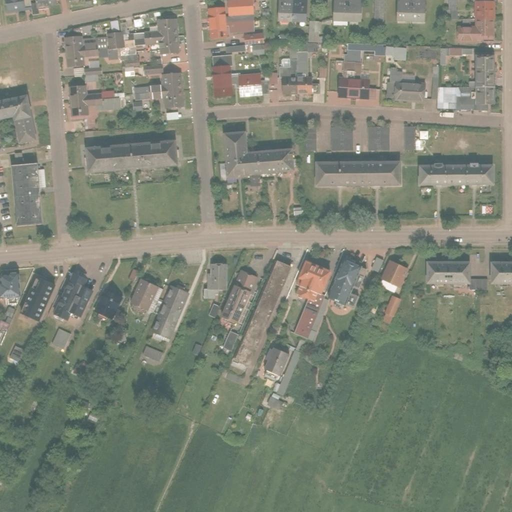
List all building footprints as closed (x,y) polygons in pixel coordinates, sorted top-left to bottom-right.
[(26,9),(24,0),(6,0),(8,12),(26,9)] [(36,0),(38,9),(63,5),(62,0),(36,0)] [(217,4),(217,9),(217,18),(250,16),(249,0),(230,0),(231,3),(217,4)] [(291,0),(275,0),(275,23),(291,23),(291,0)] [(306,0),(291,0),(291,23),(306,24),(306,0)] [(343,0),(327,0),(327,23),(343,23),(343,0)] [(358,0),(343,0),(343,23),(359,23),(358,0)] [(385,18),(385,0),(376,0),(376,18),(385,18)] [(406,0),(390,0),(390,23),(406,23),(406,0)] [(423,0),(406,0),(406,23),(423,23),(423,0)] [(451,10),(451,2),(470,2),(469,19),(492,19),(492,0),(445,0),(445,10),(451,10)] [(199,10),(200,23),(217,22),(217,18),(217,9),(199,10)] [(251,34),(250,16),(217,18),(217,22),(218,35),(251,34)] [(492,19),(469,19),(469,28),(451,28),(451,41),(491,42),(492,19)] [(311,21),(310,42),(321,42),(322,21),(311,21)] [(217,22),(200,23),(201,40),(218,39),(218,35),(217,22)] [(173,42),(171,23),(148,25),(149,38),(136,40),(136,46),(173,42)] [(109,34),(99,35),(100,45),(111,44),(111,48),(130,46),(128,26),(109,28),(109,34)] [(100,45),(99,35),(89,36),(88,32),(66,34),(68,55),(87,53),(101,52),(100,45)] [(264,43),(263,34),(242,36),(243,46),(264,43)] [(173,42),(136,46),(137,54),(151,53),(152,64),(175,62),(173,42)] [(254,46),(254,54),(266,54),(265,45),(254,46)] [(441,65),(447,65),(448,55),(473,55),(473,48),(442,48),(441,65)] [(88,66),(87,53),(68,55),(70,68),(88,66)] [(491,113),(492,59),(463,58),(463,89),(429,89),(429,112),(491,113)] [(136,66),(142,66),(142,61),(126,61),(127,76),(136,76),(136,66)] [(221,61),(207,62),(209,98),(230,97),(229,88),(228,79),(222,79),(221,61)] [(99,76),(104,75),(103,68),(85,71),(87,82),(100,80),(99,76)] [(421,104),(422,85),(395,83),(396,76),(390,75),(390,72),(382,71),(380,98),(388,99),(387,102),(421,104)] [(274,95),(314,95),(314,77),(274,76),(274,95)] [(228,79),(229,88),(238,88),(239,97),(260,95),(259,77),(228,79)] [(175,97),(174,79),(153,80),(154,91),(140,92),(140,98),(175,97)] [(366,81),(335,79),(334,97),(365,99),(366,81)] [(75,116),(91,115),(90,107),(106,106),(105,92),(90,93),(89,85),(72,87),(75,116)] [(38,141),(30,95),(0,100),(0,122),(16,119),(21,145),(38,141)] [(176,113),(175,97),(140,98),(140,105),(155,105),(155,114),(176,113)] [(390,154),(390,127),(368,127),(368,154),(390,154)] [(416,151),(415,127),(404,127),(405,151),(416,151)] [(317,152),(317,128),(306,128),(306,153),(317,152)] [(354,153),(354,128),(331,128),(331,153),(354,153)] [(245,132),(223,133),(224,153),(226,175),(236,174),(269,172),(289,170),(288,160),(288,150),(247,153),(245,132)] [(180,140),(89,147),(90,161),(91,175),(135,171),(182,167),(181,153),(180,140)] [(40,163),(13,165),(17,227),(44,225),(40,163)] [(401,187),(401,163),(316,163),(316,188),(338,187),(377,187),(401,187)] [(494,186),(494,165),(420,166),(420,187),(438,187),(474,186),(494,186)] [(278,259),(236,359),(252,366),(294,266),(278,259)] [(296,333),(308,338),(336,270),(309,259),(298,284),(301,286),(298,294),(311,299),(296,333)] [(345,259),(328,297),(354,308),(359,296),(353,293),(355,287),(360,289),(368,269),(345,259)] [(382,262),(376,259),(372,270),(378,272),(382,262)] [(488,283),(511,283),(511,261),(488,262),(488,283)] [(391,262),(383,280),(402,288),(410,270),(391,262)] [(420,284),(463,284),(463,262),(420,262),(420,284)] [(76,268),(55,314),(68,320),(71,314),(80,318),(95,288),(91,286),(94,279),(88,277),(90,274),(76,268)] [(213,268),(213,291),(206,291),(206,300),(216,300),(216,295),(220,295),(220,291),(227,291),(228,268),(213,268)] [(135,282),(140,271),(135,269),(130,279),(135,282)] [(0,275),(0,283),(1,298),(22,296),(21,274),(0,275)] [(243,274),(224,320),(240,326),(259,281),(243,274)] [(57,284),(40,276),(23,314),(40,321),(57,284)] [(143,280),(132,303),(150,311),(161,289),(143,280)] [(473,295),(473,285),(459,285),(459,296),(473,295)] [(172,289),(155,334),(171,340),(189,296),(172,289)] [(105,297),(97,313),(111,320),(119,304),(105,297)] [(393,297),(386,314),(394,318),(401,301),(393,297)] [(217,317),(220,305),(214,304),(211,316),(217,317)] [(54,344),(66,349),(72,334),(60,329),(54,344)] [(279,393),(286,396),(307,341),(300,338),(279,393)] [(22,362),(26,349),(16,346),(12,359),(22,362)] [(161,361),(165,352),(148,346),(144,355),(161,361)] [(257,366),(253,375),(269,382),(279,360),(263,353),(262,355),(259,354),(254,365),(257,366)] [(144,356),(142,361),(156,365),(158,360),(144,356)] [(269,405),(282,409),(285,400),(271,396),(269,405)]
